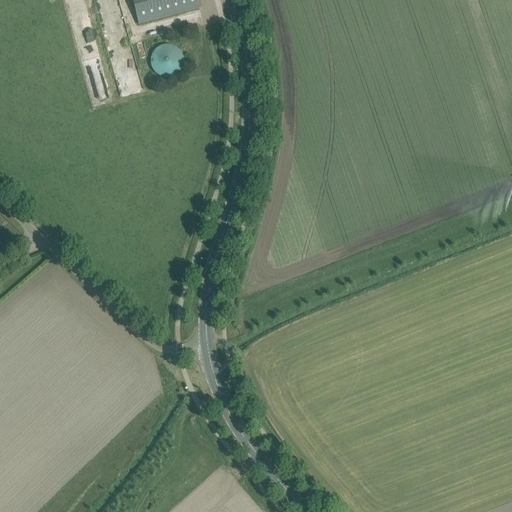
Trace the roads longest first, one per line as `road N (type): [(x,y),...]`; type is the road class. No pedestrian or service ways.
road 1 (secondary): [(208,345),(206,301),(236,197),(250,101),(249,41),(237,0)]
road 2 (unclassified): [(0,200),(149,340),(163,348),(208,345)]
road 3 (secondary): [(309,511),(235,425),(208,345)]
road 4 (track): [(135,511),(178,455),(185,417),(199,404)]
